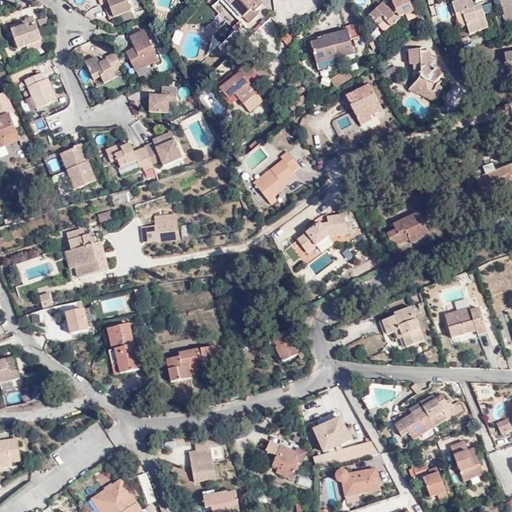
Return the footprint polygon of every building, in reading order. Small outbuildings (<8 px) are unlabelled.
[(105,0),(108,6),(110,11),(106,12),(109,21),(131,13),(126,0),(105,0)] [(249,9),(252,11),(259,4),(255,0),(218,0),(238,20),(241,23),(244,20),(241,16),(249,9)] [(369,17),(385,34),(399,20),(397,18),(405,14),(407,16),(415,12),(409,0),(398,0),(393,3),(395,6),(390,11),(387,8),(384,4),(369,17)] [(511,0),(500,0),(508,25),(511,23),(511,0)] [(467,2),(457,5),(453,6),(456,18),(463,16),(471,36),(489,29),(482,8),(475,10),(471,1),(467,2)] [(255,14),(252,11),(249,9),(241,16),(244,20),(247,23),(255,14)] [(241,23),(238,20),(230,27),(233,31),(241,23)] [(29,31),(13,37),(19,54),(24,53),(26,57),(44,51),(34,21),(26,24),(29,31)] [(362,40),(367,53),(369,52),(358,23),(355,24),(362,40)] [(10,30),(13,37),(29,31),(26,24),(10,30)] [(356,56),(367,53),(362,40),(355,24),(348,26),(349,30),(324,37),(325,40),(313,44),(319,64),(356,54),(356,56)] [(218,49),(231,60),(251,38),(238,26),(218,49)] [(159,62),(144,33),(129,40),(135,51),(126,55),(134,73),(159,62)] [(431,54),(428,54),(428,52),(429,49),(426,46),(423,47),(424,49),(409,53),(412,66),(415,66),(416,77),(423,76),(423,81),(418,85),(424,91),(422,94),(429,98),(443,97),(445,90),(440,87),(443,83),(449,83),(438,71),(433,78),(429,74),(426,65),(434,63),(431,54)] [(116,75),(125,71),(118,57),(108,61),(109,65),(102,67),(99,61),(87,67),(96,85),(103,82),(107,88),(119,81),(116,75)] [(266,73),(254,60),(235,76),(233,75),(217,89),(231,105),(240,98),(244,104),(258,92),(256,89),(263,84),(260,79),(266,73)] [(352,79),(347,72),(331,82),(336,90),(352,79)] [(57,103),(48,82),(44,83),(42,76),(25,83),(37,112),(57,103)] [(347,100),(360,125),(372,118),(384,112),(371,87),(347,100)] [(177,108),(177,91),(170,91),(162,91),(161,99),(150,98),(150,115),(169,115),(169,108),(177,108)] [(295,104),(288,109),(292,115),(307,105),(298,93),(290,98),(295,104)] [(290,98),(284,103),(288,109),(295,104),(290,98)] [(0,150),(19,142),(5,111),(0,112),(0,150)] [(33,132),(47,128),(45,117),(31,120),(33,132)] [(372,118),(360,125),(363,129),(374,122),(372,118)] [(162,140),(154,143),(145,147),(145,148),(147,151),(148,154),(152,164),(152,165),(162,161),(181,153),(173,133),(161,138),(162,140)] [(119,161),(122,168),(138,161),(141,168),(152,164),(148,154),(147,151),(145,148),(134,153),(131,145),(127,147),(123,149),(122,145),(107,151),(113,164),(119,161)] [(100,185),(93,167),(86,170),(83,164),(90,161),(85,148),(75,152),(76,155),(62,161),(69,177),(75,176),(81,192),(100,185)] [(297,164),(286,152),(280,158),(281,160),(272,169),(272,171),(257,187),(269,200),(284,186),(282,184),(293,174),(290,171),(297,164)] [(162,161),(164,167),(184,159),(181,153),(162,161)] [(86,170),(93,167),(90,161),(83,164),(86,170)] [(398,180),(394,168),(385,171),(391,187),(398,180)] [(506,194),(511,191),(511,168),(497,174),(495,168),(476,176),(486,198),(504,190),(506,194)] [(76,194),(81,192),(75,176),(69,177),(76,194)] [(124,191),(113,194),(116,203),(127,200),(124,191)] [(112,211),(99,215),(102,225),(115,220),(112,211)] [(177,215),(155,217),(156,226),(178,224),(177,215)] [(347,234),(344,216),(328,220),(328,225),(320,227),(299,241),(308,253),(327,239),(347,234)] [(431,236),(421,216),(414,219),(413,217),(389,229),(392,236),(389,238),(393,245),(395,244),(398,249),(411,243),(412,245),(431,236)] [(178,224),(156,226),(158,242),(180,240),(178,224)] [(158,242),(156,226),(148,227),(149,243),(158,242)] [(88,238),(86,239),(84,231),(69,235),(73,249),(74,251),(68,253),(73,270),(78,269),(81,278),(110,270),(107,260),(103,262),(101,255),(105,254),(103,244),(100,245),(98,246),(98,243),(96,236),(88,238)] [(55,305),(52,294),(42,297),(45,308),(55,305)] [(94,304),(67,307),(70,334),(97,330),(94,304)] [(413,308),(407,310),(408,315),(384,324),(389,337),(397,335),(402,332),(406,343),(405,343),(409,351),(425,344),(413,308)] [(408,315),(407,310),(383,320),(384,324),(408,315)] [(489,337),(482,311),(473,313),(472,312),(448,318),(453,341),(478,333),(480,339),(489,337)] [(107,333),(112,355),(117,378),(140,371),(130,327),(107,333)] [(401,344),(405,343),(406,343),(402,332),(397,335),(401,344)] [(297,346),(291,334),(277,341),(283,352),(279,353),(285,364),(299,357),(294,347),(297,346)] [(167,359),(171,380),(191,376),(190,370),(198,369),(197,363),(219,360),(216,345),(179,352),(180,357),(167,359)] [(117,378),(112,355),(106,357),(112,380),(117,378)] [(0,386),(1,386),(22,381),(18,364),(9,366),(3,367),(2,363),(0,363),(0,386)] [(24,388),(22,381),(1,386),(3,393),(24,388)] [(422,393),(416,385),(411,389),(417,396),(422,393)] [(418,434),(420,437),(447,421),(449,421),(464,412),(458,404),(452,408),(449,409),(446,404),(441,397),(435,400),(434,401),(436,403),(424,410),(423,408),(412,415),(412,416),(395,427),(402,440),(410,436),(411,438),(418,434)] [(409,411),(412,415),(423,408),(424,410),(436,403),(434,401),(435,400),(433,397),(409,411)] [(511,419),(510,416),(497,422),(502,433),(511,428),(511,419)] [(215,477),(208,440),(193,443),(195,450),(188,451),(193,480),(215,477)] [(317,467),(376,453),(373,440),(314,455),(317,467)] [(0,463),(9,462),(9,466),(21,464),(18,442),(0,444),(0,463)] [(467,484),(481,478),(476,467),(483,465),(480,457),(472,460),(468,452),(471,451),(467,442),(453,447),(467,484)] [(212,446),(214,463),(226,462),(224,445),(212,446)] [(294,480),(303,458),(282,448),(272,470),(294,480)] [(477,450),(471,451),(468,452),(472,460),(480,457),(477,450)] [(0,463),(0,472),(10,471),(9,466),(9,462),(0,463)] [(476,467),(481,478),(487,476),(483,465),(476,467)] [(424,480),(433,476),(429,467),(411,473),(415,482),(424,480)] [(103,486),(113,476),(106,468),(95,477),(103,486)] [(380,487),(377,473),(351,477),(348,474),(344,474),(340,477),(340,483),(346,486),(350,498),(363,497),(384,493),(383,487),(380,487)] [(440,499),(450,494),(442,475),(434,478),(425,483),(434,501),(440,499)] [(131,511),(128,506),(134,503),(123,485),(94,505),(98,511),(139,511),(137,511),(131,511)] [(239,511),(236,491),(204,497),(206,507),(212,506),(212,510),(212,511),(239,511)] [(452,501),(450,494),(440,499),(443,505),(452,501)] [(363,497),(350,498),(352,506),(365,505),(363,497)] [(295,503),(296,511),(300,511),(303,511),(302,502),(295,503)] [(137,511),(139,511),(134,503),(128,506),(131,511),(137,511)]
